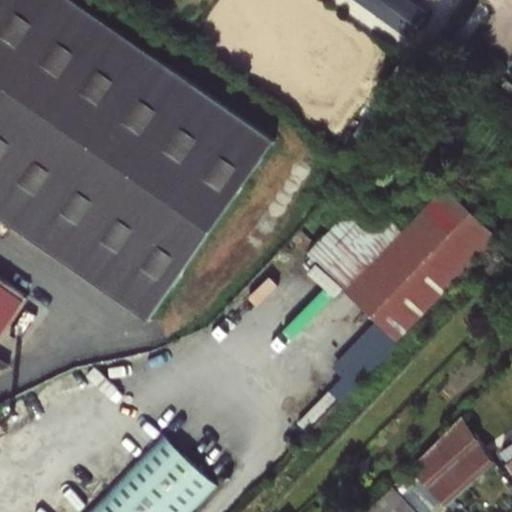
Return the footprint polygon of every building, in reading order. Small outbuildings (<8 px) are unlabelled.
[(0,218),(147,325),(275,144),(73,0),(0,0),(0,369),(2,368),(0,366),(0,334),(25,298),(0,280),(0,218)] [(421,0),(358,0),(413,36),(432,7),(421,0)] [(354,385),(497,237),(442,189),(428,202),(396,172),(382,186),(376,181),(307,254),(379,321),(335,368),(354,385)] [(411,472),(447,509),(496,464),(464,417),(411,472)] [(84,511),(189,511),(215,486),(160,433),(84,511)] [(411,511),(392,492),(372,511),(411,511)]
